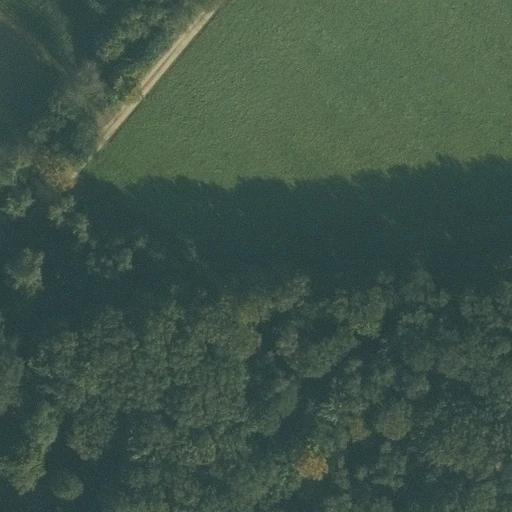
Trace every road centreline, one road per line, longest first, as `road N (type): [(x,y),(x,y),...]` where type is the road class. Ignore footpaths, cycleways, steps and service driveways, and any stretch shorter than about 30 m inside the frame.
road 1 (track): [(511,258),(283,267),(196,254),(91,160)]
road 2 (track): [(224,0),(0,277)]
